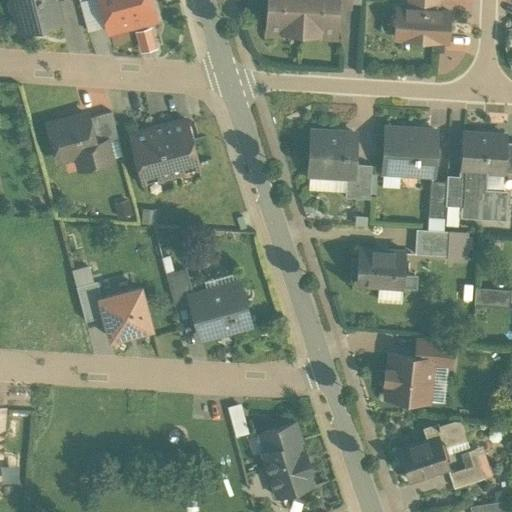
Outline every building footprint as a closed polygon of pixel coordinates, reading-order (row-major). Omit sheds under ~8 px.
[(12,0),(10,3),(12,8),(17,11),(22,29),(23,29),(23,27),(38,23),(41,24),(61,19),(55,0),(12,0)] [(126,0),(100,0),(109,31),(133,24),(126,0)] [(151,0),(126,0),(133,24),(157,18),(151,0)] [(349,0),(268,0),(267,29),(335,33),(337,1),(349,2),(349,0)] [(438,0),(409,0),(409,9),(438,10),(438,0)] [(409,9),(398,8),(396,37),(448,40),(450,11),(438,10),(409,9)] [(111,110),(88,116),(96,144),(107,141),(119,138),(111,110)] [(87,113),(49,123),(58,158),(77,153),(80,167),(112,158),(107,141),(96,144),(88,116),(87,113)] [(186,119),(131,133),(144,181),(199,167),(186,119)] [(436,130),(386,126),(384,170),(433,174),(436,130)] [(356,133),(312,130),(309,172),(346,175),(353,175),(354,162),(356,133)] [(507,134),(464,131),(461,168),(464,169),(486,170),(505,171),(507,141),(507,134)] [(372,164),(354,162),(353,175),(346,175),(346,196),(370,198),(372,164)] [(486,170),(464,169),(462,193),(462,205),(470,215),(504,217),(506,191),(484,190),(486,170)] [(447,181),(431,180),(429,216),(445,217),(446,204),(446,192),(447,181)] [(462,193),(446,192),(446,204),(462,205),(462,193)] [(451,230),(417,228),(415,253),(449,255),(451,230)] [(405,250),(359,247),(356,282),(403,286),(403,285),(404,275),(405,250)] [(186,272),(167,277),(176,310),(192,305),(190,295),(193,294),(186,272)] [(417,276),(404,275),(403,285),(416,286),(417,276)] [(112,344),(158,331),(144,282),(102,294),(99,285),(79,290),(88,321),(104,317),(112,344)] [(193,294),(190,295),(192,305),(201,336),(250,323),(239,282),(193,294)] [(511,289),(475,286),(473,304),(509,307),(511,289)] [(454,339),(418,336),(416,355),(432,357),(432,364),(451,366),(454,339)] [(416,355),(391,353),(390,367),(387,367),(385,381),(388,381),(387,395),(428,399),(432,364),(432,357),(416,355)] [(454,419),(438,424),(437,421),(423,426),(427,438),(438,434),(440,441),(447,438),(448,439),(464,434),(459,419),(454,419)] [(316,489),(296,423),(258,434),(278,501),(316,489)] [(427,438),(399,447),(410,479),(449,466),(440,441),(438,434),(427,438)] [(480,462),(450,472),(455,486),(485,477),(480,462)] [(503,511),(505,499),(470,505),(472,511),(503,511)]
